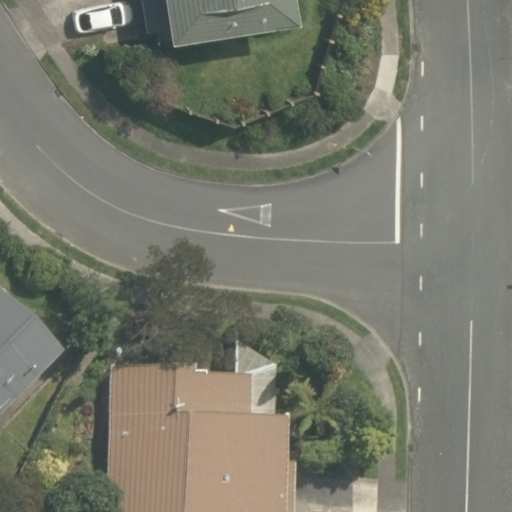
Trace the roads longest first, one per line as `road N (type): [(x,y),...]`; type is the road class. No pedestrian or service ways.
road 1 (residential): [(468,249),(190,232),(135,210),(65,162),(0,73)]
road 2 (residential): [(468,249),(471,511)]
road 3 (residential): [(463,0),(468,249)]
